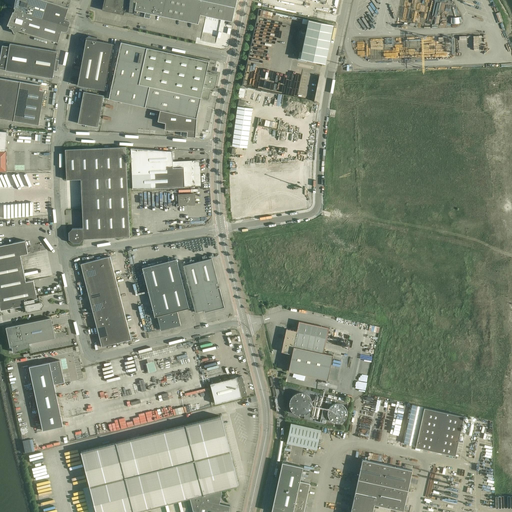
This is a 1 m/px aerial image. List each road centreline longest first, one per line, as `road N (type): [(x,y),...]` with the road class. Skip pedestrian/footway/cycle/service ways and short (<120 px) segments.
road 1 (unclassified): [(346,0),(322,119),(316,210),(220,228)]
road 2 (unclassified): [(243,319),(90,355),(63,254)]
road 3 (track): [(316,210),(511,256)]
road 4 (unclassified): [(249,511),(267,415),(243,319)]
road 5 (unclassified): [(217,146),(57,134)]
road 6 (unclassified): [(63,254),(220,228)]
road 7 (unclassified): [(233,58),(78,23)]
road 8 (unclassified): [(63,254),(57,134)]
